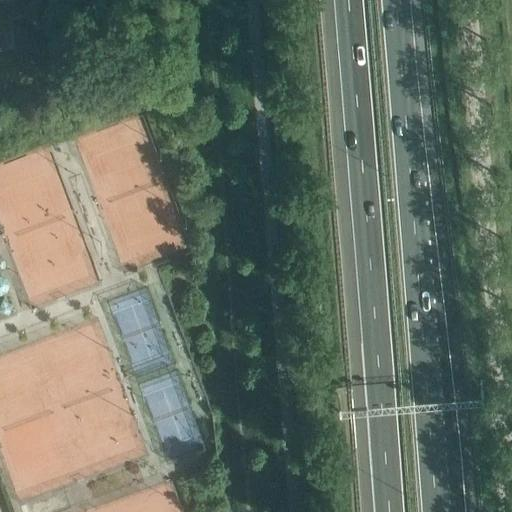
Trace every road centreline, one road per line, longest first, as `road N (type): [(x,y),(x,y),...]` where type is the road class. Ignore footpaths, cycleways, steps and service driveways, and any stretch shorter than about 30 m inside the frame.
road 1 (motorway): [(348,0),(389,511)]
road 2 (motorway): [(435,511),(395,0)]
road 3 (unclassified): [(511,482),(478,0)]
